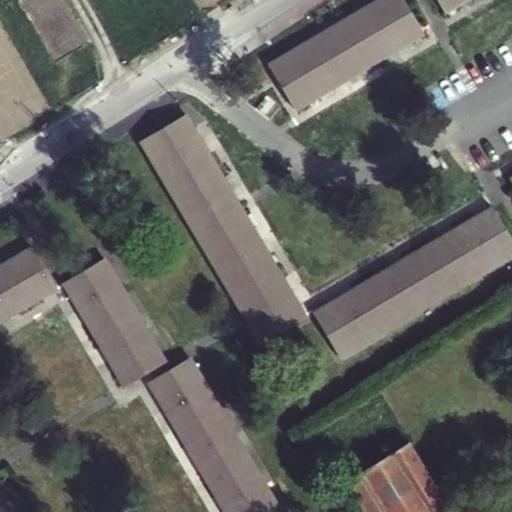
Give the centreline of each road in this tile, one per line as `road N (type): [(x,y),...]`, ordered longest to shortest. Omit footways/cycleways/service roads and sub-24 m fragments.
road 1 (residential): [(193,56),(238,110),(328,170),(404,163),(511,99)]
road 2 (residential): [(193,56),(0,182)]
